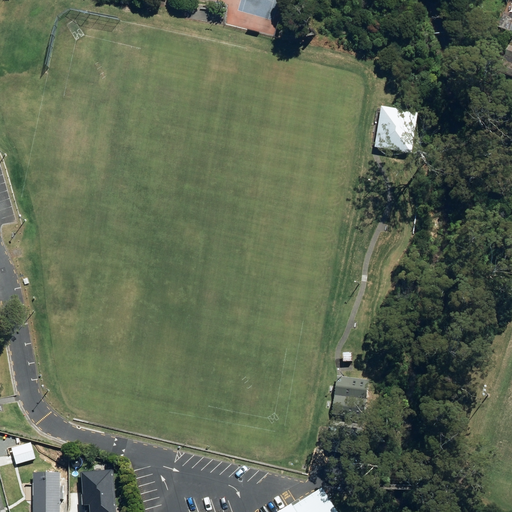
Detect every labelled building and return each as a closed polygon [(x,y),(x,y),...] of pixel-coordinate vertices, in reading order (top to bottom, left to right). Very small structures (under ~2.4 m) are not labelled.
[(25,55),(11,38),(3,44),(16,62),(25,55)] [(23,74),(1,53),(0,54),(0,64),(17,80),(23,74)] [(26,58),(20,60),(27,79),(33,77),(26,58)] [(511,61),(503,58),(497,73),(511,79),(511,61)] [(375,149),(412,155),(418,115),(382,108),(375,149)] [(25,213),(3,215),(4,227),(26,225),(25,213)] [(342,355),(343,364),(352,363),(351,354),(342,355)] [(332,417),(364,421),(369,383),(338,379),(332,417)] [(330,451),(361,454),(363,431),(332,428),(330,451)] [(32,511),(60,511),(60,500),(63,500),(63,495),(60,495),(60,475),(32,474),(32,485),(26,485),(26,497),(32,497),(32,511)] [(337,511),(323,489),(294,508),(292,505),(281,511),(337,511)]
